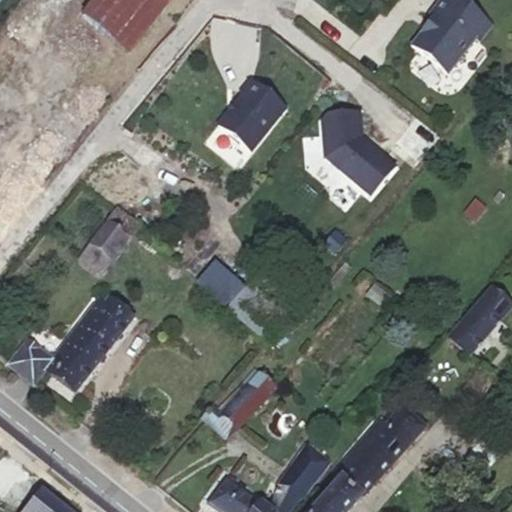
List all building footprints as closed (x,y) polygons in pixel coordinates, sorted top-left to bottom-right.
[(148,0),(95,0),(82,17),(114,43),(148,0)] [(491,30),(453,0),(442,0),(430,15),(433,18),(426,27),(427,28),(409,49),(446,78),(474,43),(479,46),(491,30)] [(282,111),(249,84),(239,96),(241,98),(216,129),(247,154),(282,111)] [(359,146),(357,115),(325,118),(320,124),(323,161),(368,199),(392,171),(367,149),(365,151),(359,146)] [(67,148),(50,134),(25,164),(43,178),(67,148)] [(0,237),(39,188),(19,171),(0,195),(0,237)] [(137,226),(117,211),(107,223),(127,239),(137,226)] [(127,239),(107,223),(92,244),(112,260),(127,239)] [(112,260),(92,244),(80,260),(100,275),(112,260)] [(211,267),(197,284),(226,309),(241,293),(211,267)] [(226,309),(263,341),(283,319),(246,287),(241,293),(226,309)] [(509,309),(490,291),(449,339),(469,357),(509,309)] [(7,367),(33,387),(46,371),(74,393),(129,323),(99,299),(53,361),(27,341),(7,367)] [(234,429),(271,386),(258,374),(220,414),(219,414),(234,429)] [(275,390),(271,386),(234,429),(235,430),(275,390)] [(220,414),(211,406),(200,420),(225,441),(234,429),(219,414),(220,414)] [(349,511),(423,428),(401,410),(386,427),(379,421),(333,475),(339,480),(311,511),(349,511)] [(234,429),(225,441),(235,430),(234,429)] [(269,511),(259,504),(257,507),(224,484),(209,505),(218,511),(289,511),(326,465),(305,449),(278,487),(269,511)] [(63,511),(39,493),(24,511),(63,511)]
